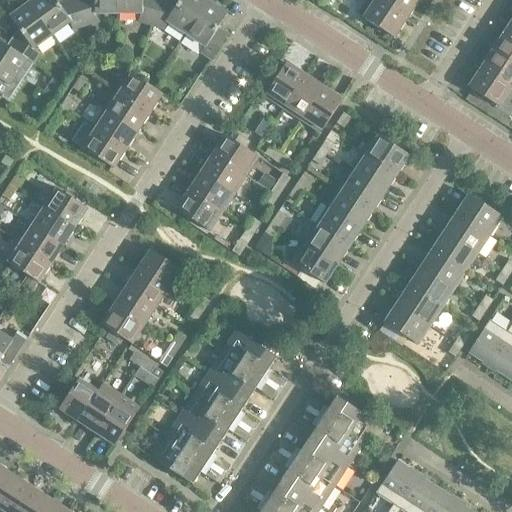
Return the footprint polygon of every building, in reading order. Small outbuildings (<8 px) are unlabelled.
[(74,0),(58,5),(54,0),(33,0),(28,4),(51,36),(70,23),(72,30),(85,26),(76,0),(74,0)] [(76,0),(85,26),(98,22),(95,14),(118,14),(117,0),(76,0)] [(151,25),(158,0),(117,0),(118,14),(140,14),(138,21),(151,25)] [(163,0),(158,0),(151,25),(165,29),(167,22),(185,34),(207,2),(204,0),(180,0),(177,4),(163,0)] [(406,19),(376,0),(364,0),(356,14),(363,18),(363,19),(393,38),(406,19)] [(376,0),(406,19),(418,1),(416,0),(376,0)] [(207,2),(185,34),(204,47),(200,53),(211,60),(226,36),(217,30),(227,15),(207,2)] [(33,65),(33,64),(40,53),(33,49),(51,36),(28,4),(9,18),(20,33),(10,49),(9,49),(26,60),(26,61),(33,65)] [(493,50),(511,63),(511,37),(504,32),(493,50)] [(9,49),(10,49),(0,42),(0,94),(2,96),(26,61),(26,60),(9,49)] [(481,68),(511,88),(511,86),(511,63),(493,50),(481,68)] [(89,61),(91,69),(102,66),(100,58),(89,61)] [(283,109),(305,76),(286,63),(264,96),(283,109)] [(498,107),(511,88),(481,68),(468,88),(498,107)] [(116,92),(149,114),(161,95),(129,73),(116,92)] [(261,90),(266,82),(258,76),(253,85),(261,90)] [(305,76),(283,109),(301,121),(323,88),(305,76)] [(85,82),(77,77),(70,88),(78,93),(85,82)] [(323,88),(301,121),(320,133),(342,100),(323,88)] [(137,132),(149,114),(116,92),(104,110),(137,132)] [(58,106),(66,111),(73,100),(65,95),(58,106)] [(59,122),(66,111),(58,106),(52,117),(59,122)] [(125,150),(137,132),(104,110),(92,128),(125,150)] [(350,118),(343,113),(336,124),(343,129),(350,118)] [(125,150),(92,128),(84,123),(72,142),(113,169),(125,150)] [(363,153),(396,175),(408,156),(375,134),(363,153)] [(234,142),(245,149),(249,142),(239,135),(234,142)] [(258,158),(245,149),(234,142),(225,136),(212,155),(245,177),(258,158)] [(319,150),(326,155),(333,144),(325,139),(319,150)] [(274,161),(280,153),(269,146),(264,154),(274,161)] [(319,166),(326,155),(319,150),(312,161),(319,166)] [(280,153),(274,161),(285,168),(290,160),(280,153)] [(351,171),(384,193),(396,175),(363,153),(351,171)] [(200,173),(233,195),(245,177),(212,155),(200,173)] [(339,189),(372,211),(384,193),(351,171),(339,189)] [(8,184),(16,189),(23,179),(15,173),(8,184)] [(189,191),(221,213),(233,195),(200,173),(189,191)] [(270,193),(278,198),(290,179),(282,174),(270,193)] [(295,186),(303,191),(310,180),(302,175),(295,186)] [(9,200),(16,189),(8,184),(1,195),(9,200)] [(296,202),(303,191),(295,186),(288,197),(296,202)] [(41,206),(74,228),(87,209),(54,187),(41,206)] [(327,207),(360,229),(372,211),(339,189),(327,207)] [(209,232),(221,213),(189,191),(176,210),(209,232)] [(271,209),(278,198),(270,193),(263,204),(271,209)] [(456,214),(489,236),(501,217),(468,195),(456,214)] [(29,224),(62,246),(74,228),(41,206),(29,224)] [(315,226),(348,247),(360,229),(327,207),(315,226)] [(271,222),(279,227),(286,216),(278,211),(271,222)] [(444,232),(477,254),(489,236),(456,214),(444,232)] [(246,229),(254,234),(261,223),(253,218),(246,229)] [(272,238),(279,227),(271,222),(264,233),(272,238)] [(17,243),(50,264),(62,246),(29,224),(17,243)] [(304,244),(336,265),(348,247),(315,226),(304,244)] [(247,245),(254,234),(246,229),(239,240),(247,245)] [(432,250),(465,272),(477,254),(444,232),(432,250)] [(38,283),(50,264),(17,243),(5,262),(38,283)] [(324,284),(336,265),(304,244),(291,263),(324,284)] [(420,268),(453,290),(465,272),(432,250),(420,268)] [(137,270),(167,289),(180,270),(150,251),(137,270)] [(501,270),(509,275),(511,271),(511,261),(508,259),(501,270)] [(408,287),(441,308),(453,290),(420,268),(408,287)] [(125,288),(155,308),(167,289),(137,270),(125,288)] [(502,286),(509,275),(501,270),(494,281),(502,286)] [(396,305),(429,326),(441,308),(408,287),(396,305)] [(114,306),(144,326),(155,308),(125,288),(114,306)] [(194,307),(202,312),(209,301),(201,296),(194,307)] [(478,306),(486,312),(493,301),(485,296),(478,306)] [(417,345),(429,326),(396,305),(384,324),(417,345)] [(131,345),(144,326),(114,306),(101,325),(131,345)] [(479,322),(486,312),(478,306),(471,317),(479,322)] [(195,323),(202,312),(194,307),(187,318),(195,323)] [(489,367),(511,331),(511,324),(507,332),(489,321),(468,353),(489,367)] [(115,345),(120,338),(110,331),(105,338),(115,345)] [(207,374),(247,400),(255,389),(273,401),(286,383),(267,370),(275,358),(235,331),(207,374)] [(454,342),(462,347),(469,336),(461,331),(454,342)] [(511,331),(489,367),(509,380),(511,375),(511,331)] [(170,343),(178,349),(185,338),(177,333),(170,343)] [(10,341),(0,334),(0,358),(9,365),(25,342),(14,335),(10,341)] [(455,358),(457,355),(462,347),(454,342),(447,353),(455,358)] [(171,359),(178,349),(170,343),(163,354),(171,359)] [(138,368),(143,360),(133,353),(128,361),(138,368)] [(171,359),(163,354),(158,362),(166,367),(171,359)] [(143,360),(138,368),(149,375),(154,367),(143,360)] [(179,416),(219,442),(227,431),(245,443),(258,425),(239,412),(247,400),(207,374),(179,416)] [(76,422),(96,392),(77,379),(57,409),(76,422)] [(96,392),(76,422),(94,434),(120,395),(102,383),(96,392)] [(120,395),(94,434),(113,446),(139,408),(120,395)] [(307,439),(348,466),(376,424),(335,397),(327,410),(308,397),(296,416),(315,428),(307,439)] [(211,454),(219,442),(179,416),(151,459),(191,485),(199,473),(218,485),(230,467),(211,454)] [(279,481),(320,508),(348,466),(307,439),(299,452),(281,440),(269,458),(287,470),(279,481)] [(393,511),(417,475),(397,462),(375,494),(392,505),(388,511),(393,511)] [(0,466),(0,493),(12,475),(0,466)] [(13,511),(30,487),(12,475),(0,493),(0,510),(3,511),(13,511)] [(422,511),(438,489),(417,475),(393,511),(398,511),(400,510),(402,511),(422,511)] [(317,511),(320,508),(279,481),(271,494),(253,482),(241,500),(259,511),(317,511)] [(30,487),(13,511),(40,511),(49,499),(30,487)] [(451,511),(458,502),(438,489),(422,511),(451,511)] [(49,499),(40,511),(66,511),(67,511),(49,499)] [(473,511),(458,502),(451,511),(473,511)]
